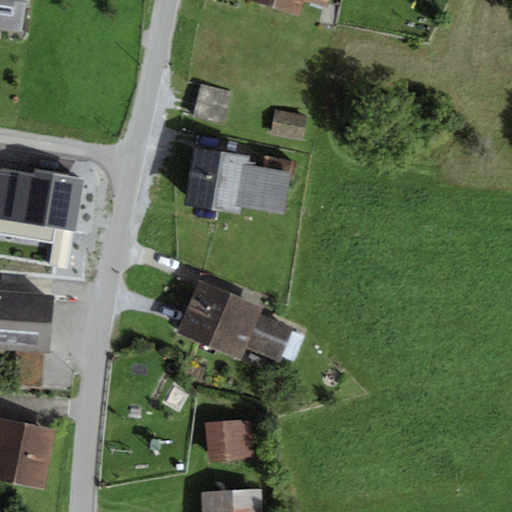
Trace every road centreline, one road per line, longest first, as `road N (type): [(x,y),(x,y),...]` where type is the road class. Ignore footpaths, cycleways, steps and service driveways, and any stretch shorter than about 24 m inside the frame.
road 1 (unclassified): [(82,511),(90,407),(133,163)]
road 2 (unclassified): [(133,163),(171,0)]
road 3 (residential): [(0,140),(133,163)]
